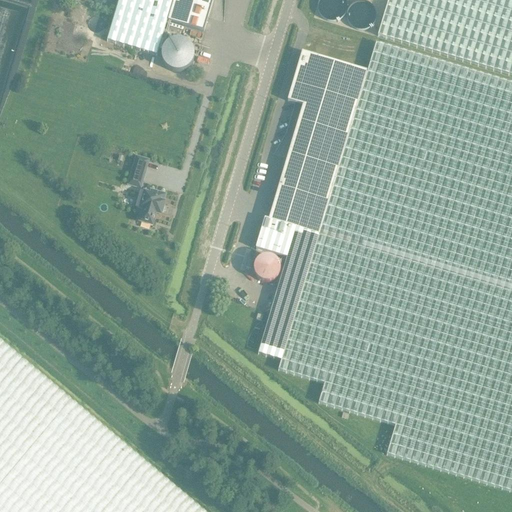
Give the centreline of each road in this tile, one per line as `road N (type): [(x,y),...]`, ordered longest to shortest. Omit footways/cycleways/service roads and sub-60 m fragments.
road 1 (unknown): [(315,511),(317,501),(162,387),(157,373),(0,245)]
road 2 (unclassified): [(189,337),(289,0)]
